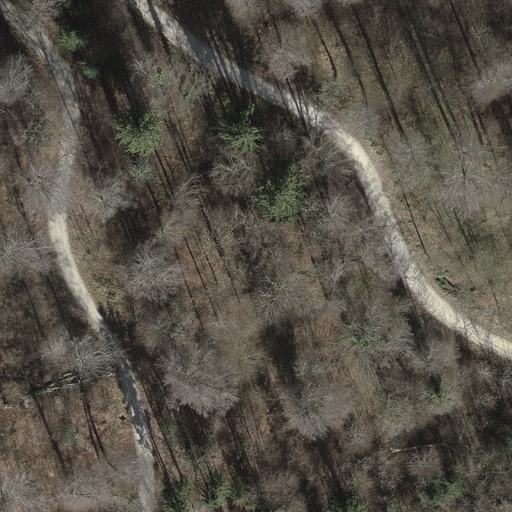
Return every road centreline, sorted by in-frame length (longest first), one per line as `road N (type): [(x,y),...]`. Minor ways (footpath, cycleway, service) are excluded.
road 1 (track): [(145,511),(146,445),(131,374),(73,278),(61,239),(60,199),(76,123),(70,85),(49,47),(0,1)]
road 2 (track): [(134,0),(238,81),(326,121),(358,157),(413,295),(511,350)]
